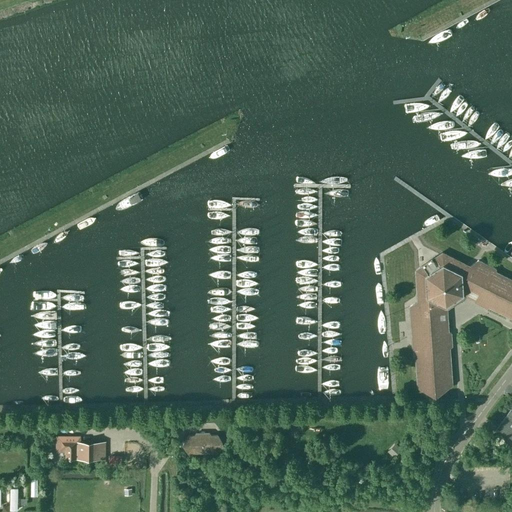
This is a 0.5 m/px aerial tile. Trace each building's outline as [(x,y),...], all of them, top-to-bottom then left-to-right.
[(511,318),(511,279),(496,271),(495,268),(478,260),(463,270),(442,260),(435,265),(433,263),(430,266),(430,268),(422,273),(424,296),(409,306),(412,347),(414,349),(417,386),(435,395),(452,384),(449,347),(452,345),(451,332),(448,331),(447,308),(453,304),(454,305),(457,303),(460,301),(459,300),(466,295),(475,300),(475,303),(486,308),(488,306),(511,318)] [(511,416),(509,414),(498,427),(509,436),(511,438),(511,416)] [(218,451),(222,443),(217,434),(210,434),(209,432),(196,432),(194,435),(187,435),(183,443),(188,452),(218,451)] [(57,448),(65,448),(65,457),(105,458),(105,441),(71,440),(71,435),(57,435),(57,448)] [(0,506),(0,511),(13,511),(15,511),(16,488),(8,488),(8,506),(0,506)]
